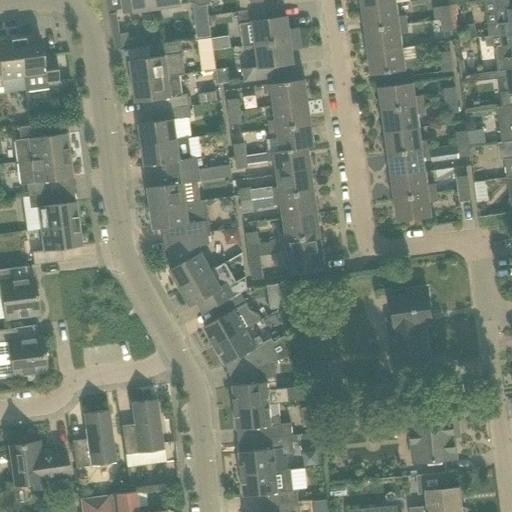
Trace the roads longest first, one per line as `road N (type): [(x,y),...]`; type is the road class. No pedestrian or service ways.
road 1 (residential): [(484,318),(473,241),(383,251),(364,241),(326,0)]
road 2 (residential): [(59,2),(92,33),(116,207),(184,353)]
road 3 (residential): [(510,511),(484,318)]
road 4 (residential): [(184,353),(87,372),(29,403),(0,407)]
road 5 (residential): [(184,353),(207,424),(214,511)]
